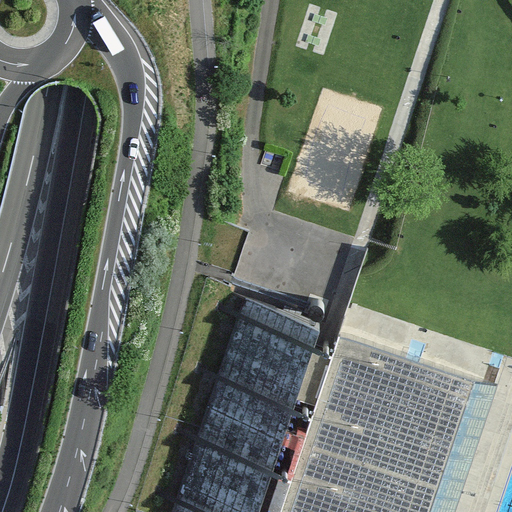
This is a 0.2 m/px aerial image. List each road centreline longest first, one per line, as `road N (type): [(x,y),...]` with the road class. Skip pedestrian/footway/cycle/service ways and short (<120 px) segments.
road 1 (unclassified): [(51,511),(83,391),(133,110),(122,59),(74,0)]
road 2 (motorway): [(0,483),(19,404),(73,0)]
road 3 (motorway): [(0,279),(71,0)]
